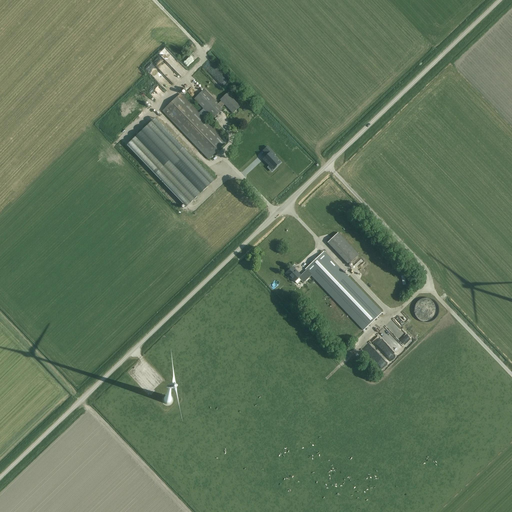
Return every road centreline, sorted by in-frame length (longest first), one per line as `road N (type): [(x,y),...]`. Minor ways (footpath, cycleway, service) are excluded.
road 1 (unclassified): [(0,474),(499,0)]
road 2 (unknown): [(185,84),(158,113),(213,168),(227,163),(242,173),(387,311),(430,287)]
road 3 (unknown): [(326,165),(511,373)]
